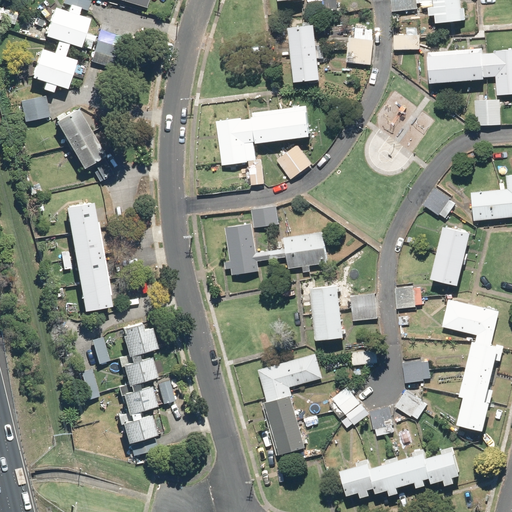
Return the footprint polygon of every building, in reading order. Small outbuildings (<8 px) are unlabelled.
[(76,17),(78,9),(87,12),(89,0),(61,0),(58,12),(49,10),(41,39),(53,43),(50,55),(37,51),(28,81),(39,85),(37,93),(50,96),(52,89),(67,93),(76,63),(63,59),(67,48),(79,52),(88,21),(76,17)] [(109,0),(144,10),(146,0),(109,0)] [(336,0),(326,0),(320,1),(323,13),(338,10),(336,0)] [(390,0),(392,12),(417,10),(416,0),(390,0)] [(431,0),(432,7),(426,8),(427,18),(433,17),(434,24),(460,21),(466,21),(465,8),(459,9),(457,0),(431,0)] [(312,26),(285,29),(292,85),(319,82),(312,26)] [(394,36),(394,51),(420,51),(420,36),(394,36)] [(373,39),(348,37),(346,64),(371,66),(373,39)] [(117,48),(95,41),(88,63),(110,69),(117,48)] [(511,96),(511,49),(494,51),(495,54),(481,55),(481,48),(426,52),(429,86),(483,81),(483,78),(494,77),(496,98),(511,96)] [(45,97),(19,101),(23,122),(48,118),(45,97)] [(500,100),(474,101),(474,127),(500,126),(500,100)] [(244,117),(218,121),(225,165),(251,161),(248,143),(257,141),(257,145),(311,136),(306,105),(255,113),(256,119),(245,120),(244,117)] [(99,183),(113,175),(77,110),(66,116),(64,113),(55,118),(57,121),(51,125),(78,173),(90,167),(99,183)] [(297,145),(276,160),(290,180),(311,166),(297,145)] [(260,161),(248,162),(251,187),(263,185),(260,161)] [(511,175),(505,176),(507,189),(469,193),(472,223),(511,219),(511,175)] [(434,188),(423,206),(444,220),(456,203),(434,188)] [(59,253),(62,271),(71,269),(79,316),(108,311),(91,205),(62,210),(68,252),(59,253)] [(275,206),(251,211),(254,230),(278,226),(275,206)] [(269,261),(268,251),(255,253),(251,225),(224,228),(229,264),(224,265),(225,271),(230,270),(231,277),(258,273),(257,263),(269,261)] [(469,234),(442,227),(428,281),(456,288),(469,234)] [(287,270),(302,268),(302,274),(311,273),(310,267),(327,264),(322,233),(281,239),(283,249),(268,251),(269,261),(286,259),(287,270)] [(336,287),(309,290),(314,343),(341,341),(336,287)] [(420,288),(413,289),(413,288),(396,289),(397,309),(415,308),(415,306),(422,305),(420,288)] [(350,296),(352,322),(377,320),(376,294),(350,296)] [(447,301),(441,329),(476,336),(475,344),(471,343),(458,399),(461,399),(455,427),(482,433),(488,404),(483,403),(492,361),(499,363),(503,347),(492,344),(499,312),(447,301)] [(130,354),(130,357),(141,353),(159,349),(153,328),(145,331),(143,323),(125,328),(128,336),(125,337),(130,354)] [(104,337),(93,340),(100,364),(111,361),(104,337)] [(351,353),(352,367),(379,364),(378,351),(351,353)] [(130,383),(131,386),(140,383),(159,378),(153,357),(143,360),(141,353),(130,357),(130,354),(119,357),(122,367),(125,366),(130,383)] [(266,404),(261,405),(276,459),(306,450),(289,389),(323,380),(315,353),(256,370),(266,404)] [(402,364),(405,383),(431,379),(428,360),(402,364)] [(101,397),(93,368),(81,372),(89,400),(101,397)] [(171,380),(158,383),(163,404),(177,401),(174,389),(171,380)] [(125,395),(130,415),(140,412),(158,407),(153,387),(142,390),(140,383),(131,386),(130,383),(119,387),(122,396),(125,395)] [(347,429),(353,424),(354,426),(369,415),(347,387),(332,399),(347,417),(341,422),(347,429)] [(406,390),(394,407),(417,422),(428,404),(406,390)] [(389,408),(369,412),(375,438),(395,434),(389,408)] [(124,424),(130,444),(158,435),(152,416),(142,419),(140,412),(130,415),(129,412),(118,415),(121,425),(124,424)] [(157,444),(156,439),(131,445),(134,456),(159,450),(157,444)] [(413,491),(424,488),(423,483),(428,482),(429,486),(441,483),(443,488),(453,485),(451,480),(459,478),(451,448),(439,451),(440,455),(427,459),(424,449),(411,453),(412,457),(398,461),(397,457),(383,461),(384,465),(371,468),(368,459),(354,462),(356,468),(338,473),(345,499),(357,495),(359,501),(368,498),(366,493),(371,491),(373,497),(386,493),(388,498),(397,496),(395,491),(412,486),(413,491)]
